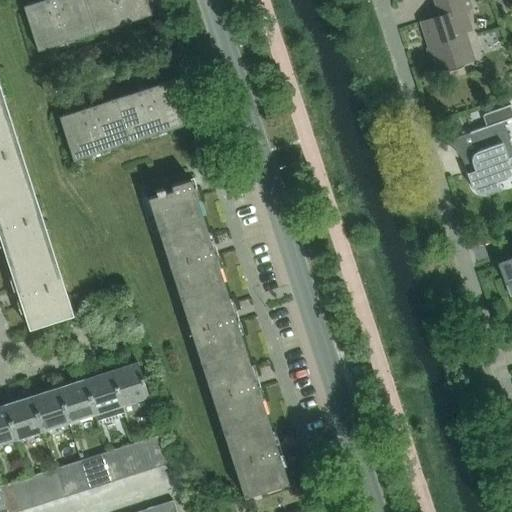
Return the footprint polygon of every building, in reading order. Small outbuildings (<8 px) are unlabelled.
[(35,49),(93,31),(82,0),(38,0),(21,5),(35,49)] [(146,0),(82,0),(93,31),(150,12),(146,0)] [(432,48),(427,49),(434,72),(471,60),(462,33),(471,30),(465,11),(471,8),(468,0),(434,0),(440,16),(423,22),(432,48)] [(172,79),(115,98),(129,142),(186,124),(172,79)] [(73,161),(129,142),(115,98),(58,117),(73,161)] [(511,112),(510,106),(482,116),(486,126),(511,116),(511,112)] [(0,189),(30,180),(8,114),(0,116),(0,189)] [(474,170),(466,173),(471,188),(473,191),(477,194),(481,195),(485,194),(500,189),(498,181),(505,178),(508,177),(510,174),(511,171),(511,168),(508,159),(511,158),(511,155),(511,146),(503,122),(511,118),(511,116),(486,126),(469,132),(476,151),(473,153),(471,156),(471,159),(471,162),(474,170)] [(156,226),(200,212),(189,178),(153,190),(155,194),(146,197),(156,226)] [(51,247),(30,180),(0,189),(0,234),(8,261),(51,247)] [(222,279),(200,212),(156,226),(178,293),(222,279)] [(73,313),(51,247),(8,261),(18,289),(14,290),(17,299),(20,298),(30,327),(73,313)] [(511,256),(496,263),(509,296),(511,295),(511,256)] [(243,347),(222,279),(178,293),(199,361),(243,347)] [(265,414),(243,347),(199,361),(221,428),(265,414)] [(148,394),(137,359),(110,368),(125,412),(126,416),(151,408),(147,395),(148,394)] [(125,412),(110,368),(84,376),(94,412),(97,421),(125,412)] [(84,376),(57,385),(69,420),(94,412),(84,376)] [(31,393),(42,429),(69,420),(57,385),(31,393)] [(31,393),(4,402),(16,438),(42,429),(31,393)] [(4,402),(0,403),(0,442),(16,438),(4,402)] [(287,481),(265,414),(221,428),(243,496),(287,481)] [(149,436),(158,465),(170,461),(160,432),(149,436)] [(158,465),(149,436),(138,440),(147,469),(158,465)] [(147,469),(138,440),(126,444),(136,472),(147,469)] [(136,472),(126,444),(115,447),(124,476),(136,472)] [(124,476),(115,447),(103,451),(113,480),(124,476)] [(113,480),(103,451),(92,455),(101,484),(113,480)] [(101,484),(92,455),(80,459),(90,487),(101,484)] [(90,487),(80,459),(69,462),(78,491),(90,487)] [(78,491),(69,462),(57,466),(67,495),(78,491)] [(67,495),(57,466),(46,470),(55,499),(67,495)] [(55,499),(46,470),(34,474),(44,502),(55,499)] [(44,502),(34,474),(23,478),(32,506),(44,502)] [(32,506),(23,478),(11,481),(21,510),(32,506)] [(14,511),(21,510),(11,481),(0,485),(8,511),(14,511)] [(0,485),(0,511),(8,511),(0,485)] [(163,511),(175,511),(172,499),(160,503),(163,511)] [(163,511),(160,503),(148,507),(150,511),(163,511)]
